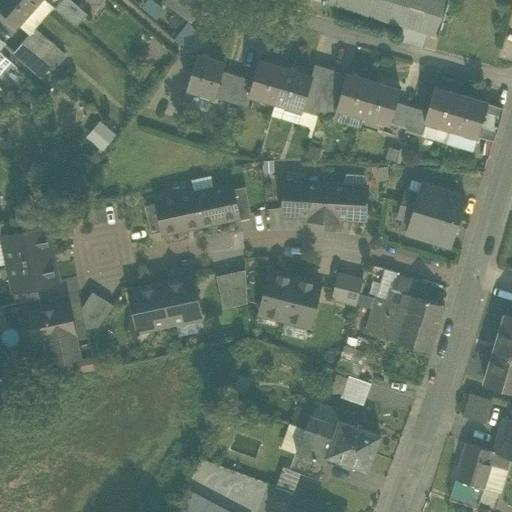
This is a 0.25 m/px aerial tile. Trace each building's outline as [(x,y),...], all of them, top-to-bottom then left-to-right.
[(0,0),(0,8),(19,25),(40,0),(0,0)] [(45,0),(76,27),(87,14),(71,0),(45,0)] [(165,0),(164,2),(191,22),(207,1),(205,0),(165,0)] [(320,0),(321,1),(402,25),(438,35),(448,0),(320,0)] [(434,49),(438,35),(402,25),(398,37),(434,49)] [(32,30),(21,43),(12,53),(40,78),(49,67),(52,69),(63,57),(50,46),(32,30)] [(187,86),(215,95),(223,69),(226,60),(197,51),(187,86)] [(0,72),(10,61),(0,52),(0,72)] [(250,94),(275,102),(285,67),(257,59),(252,77),(247,94),(250,94)] [(324,93),(330,68),(315,63),(312,75),(308,88),(324,93)] [(312,75),(285,67),(275,102),(302,110),(308,88),(312,75)] [(330,68),(324,93),(338,97),(345,72),(330,68)] [(252,77),(238,73),(223,69),(215,95),(230,99),(247,104),(250,94),(247,94),(252,77)] [(337,108),(363,116),(373,81),(345,72),(338,97),(335,107),(337,108)] [(399,88),(373,81),(363,116),(389,123),(396,102),(399,88)] [(425,121),(451,129),(461,94),(433,86),(426,110),(423,121),(425,121)] [(302,110),(317,114),(324,93),(308,88),(302,110)] [(338,97),(324,93),(317,114),(334,119),(337,108),(335,107),(338,97)] [(487,102),(461,94),(451,129),(477,137),(487,102)] [(302,110),(275,102),(271,116),(313,128),(317,114),(302,110)] [(389,123),(405,128),(411,106),(396,102),(389,123)] [(487,102),(477,137),(493,141),(503,106),(487,102)] [(411,106),(405,128),(421,133),(425,121),(423,121),(426,110),(411,106)] [(337,108),(334,119),(360,127),(363,116),(337,108)] [(420,138),(446,145),(451,129),(425,121),(421,133),(420,138)] [(420,138),(421,133),(405,128),(401,140),(418,145),(420,138)] [(477,137),(451,129),(446,145),(472,153),(477,137)] [(488,158),(493,141),(477,137),(472,153),(488,158)] [(312,194),(325,195),(325,184),(284,181),(283,213),(309,215),(311,215),(312,194)] [(406,190),(402,203),(457,220),(461,208),(437,201),(441,188),(422,182),(419,194),(406,190)] [(366,186),(325,184),(325,195),(337,196),(336,216),(337,217),(364,218),(366,186)] [(231,185),(193,193),(200,224),(236,216),(238,216),(232,188),(231,185)] [(236,216),(237,220),(251,217),(245,186),(232,188),(238,216),(236,216)] [(437,201),(461,208),(464,195),(441,188),(437,201)] [(163,232),(200,224),(193,193),(156,201),(156,202),(162,230),(163,232)] [(337,196),(325,195),(312,194),(311,215),(309,215),(309,219),(323,220),(337,221),(337,217),(336,216),(337,196)] [(144,205),(150,233),(162,230),(156,202),(144,205)] [(453,233),(457,220),(402,203),(397,217),(410,221),(407,232),(426,238),(429,226),(453,233)] [(0,224),(0,230),(1,237),(3,237),(3,236),(25,231),(22,219),(0,224)] [(426,238),(449,246),(453,233),(429,226),(426,238)] [(3,237),(9,263),(51,254),(45,227),(25,231),(3,236),(3,237)] [(57,281),(51,254),(9,263),(14,290),(14,291),(36,286),(57,281)] [(229,273),(231,307),(247,303),(245,270),(229,273)] [(259,313),(284,320),(295,277),(270,271),(259,313)] [(223,309),(231,307),(229,273),(216,276),(223,309)] [(333,298),(356,304),(362,279),(339,274),(333,298)] [(392,289),(426,299),(430,285),(396,274),(392,289)] [(192,277),(161,284),(169,323),(200,317),(192,277)] [(320,283),(295,277),(284,320),(309,326),(320,283)] [(129,291),(136,321),(146,328),(169,323),(161,284),(129,291)] [(13,290),(15,303),(39,298),(36,286),(14,291),(14,290),(13,290)] [(376,295),(372,309),(437,329),(444,305),(426,299),(392,289),(390,288),(387,298),(376,295)] [(81,308),(82,312),(92,310),(100,297),(92,291),(81,308)] [(113,305),(100,297),(92,310),(82,312),(86,329),(98,326),(113,305)] [(46,339),(51,363),(78,357),(73,333),(74,333),(68,304),(27,312),(27,314),(33,340),(33,342),(46,339)] [(430,352),(437,329),(372,309),(365,332),(395,341),(430,352)] [(24,342),(33,340),(27,314),(18,316),(24,342)] [(484,381),(511,389),(511,317),(504,315),(484,381)] [(138,330),(146,328),(136,321),(138,330)] [(336,368),(358,377),(362,366),(340,357),(336,368)] [(341,397),(363,405),(370,384),(349,376),(341,397)] [(462,416),(485,423),(492,400),(469,393),(462,416)] [(337,425),(310,416),(305,428),(332,438),(337,425)] [(511,420),(505,419),(497,445),(511,449),(511,420)] [(337,425),(332,438),(374,453),(380,435),(339,420),(337,425)] [(325,463),(327,457),(326,456),(332,438),(305,428),(300,441),(296,452),(324,463),(325,463)] [(374,453),(332,438),(326,456),(327,457),(367,471),(374,453)] [(483,487),(490,464),(494,451),(466,442),(459,466),(455,465),(451,477),(455,479),(483,487)] [(511,449),(497,445),(495,451),(509,456),(511,456),(511,449)] [(495,451),(494,451),(490,464),(505,469),(509,456),(495,451)] [(290,469),(318,480),(324,463),(296,452),(290,469)] [(190,490),(227,504),(239,473),(202,459),(190,490)] [(490,464),(483,487),(499,492),(506,469),(505,469),(490,464)] [(477,508),(483,487),(455,479),(449,499),(477,508)] [(178,511),(230,511),(186,489),(177,511),(178,511)]
